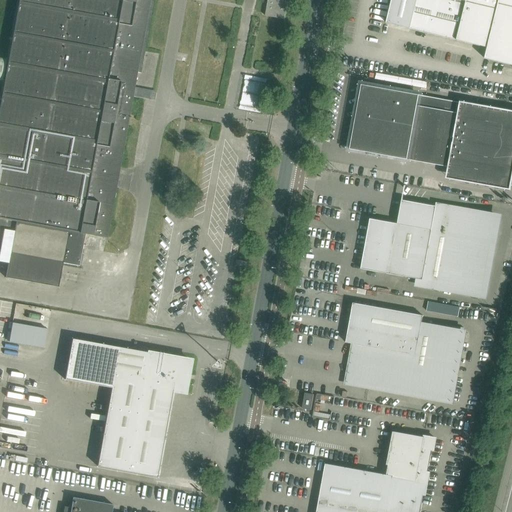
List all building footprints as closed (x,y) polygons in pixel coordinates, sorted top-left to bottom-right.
[(0,229),(4,230),(0,250),(0,261),(8,263),(5,278),(58,287),(58,284),(62,263),(79,266),(85,234),(106,238),(115,189),(119,166),(132,97),(132,94),(137,95),(138,90),(133,89),(136,72),(140,73),(144,51),(153,0),(18,0),(0,103),(0,229)] [(285,19),(288,3),(288,0),(268,0),(265,16),(285,19)] [(511,0),(391,0),(386,23),(487,48),(485,59),(511,65),(511,0)] [(249,91),(259,92),(260,86),(264,87),(266,79),(246,75),(241,104),(256,106),(258,98),(248,96),(249,91)] [(350,149),(449,167),(457,180),(508,189),(511,169),(511,112),(471,104),(361,85),(350,149)] [(402,200),(397,224),(370,219),(361,269),(421,280),(420,285),(481,296),(487,261),(489,262),(491,252),(489,251),(495,217),(436,206),(435,206),(402,200)] [(428,302),(426,311),(458,317),(460,307),(428,302)] [(369,387),(438,400),(451,330),(421,325),(423,316),(353,303),(346,343),(359,345),(356,364),(356,370),(357,375),(360,380),(363,384),(369,387)] [(11,333),(9,342),(44,349),(48,330),(13,323),(11,333)] [(72,340),(65,380),(111,388),(97,466),(157,477),(172,393),(173,391),(179,392),(179,391),(184,392),(184,393),(185,393),(191,361),(147,353),(109,346),(72,340)] [(13,357),(11,368),(18,369),(20,358),(13,357)] [(302,409),(311,410),(314,395),(305,393),(302,409)] [(386,475),(326,464),(316,511),(420,511),(424,495),(426,496),(426,494),(425,494),(429,473),(430,473),(431,472),(428,472),(432,451),(434,451),(435,450),(434,449),(436,439),(425,437),(425,435),(423,435),(423,437),(402,433),(393,432),(392,436),(387,460),(387,465),(388,465),(386,475)] [(73,497),(70,511),(111,511),(113,505),(73,497)]
